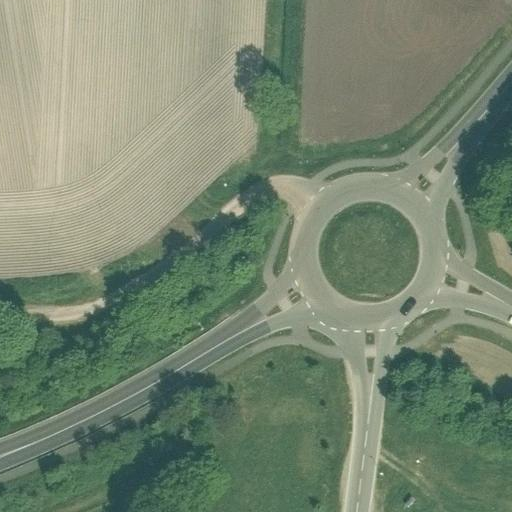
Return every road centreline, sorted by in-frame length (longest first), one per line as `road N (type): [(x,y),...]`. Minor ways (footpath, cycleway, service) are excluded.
road 1 (tertiary): [(316,291),(103,415),(0,460)]
road 2 (residential): [(373,318),(356,511)]
road 3 (tertiary): [(412,204),(358,189),(325,206),(304,256),(316,291)]
road 4 (tertiary): [(511,90),(412,204)]
